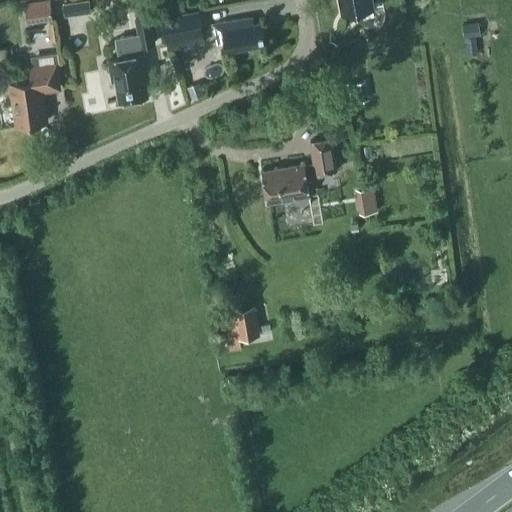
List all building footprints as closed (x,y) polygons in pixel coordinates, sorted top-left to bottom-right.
[(337,0),(340,13),(372,7),(370,0),(337,0)] [(74,1),(64,3),(65,15),(76,13),(74,1)] [(50,2),(26,5),(28,23),(52,20),(50,2)] [(163,17),(167,40),(203,34),(199,11),(163,17)] [(149,15),(136,17),(139,33),(141,45),(142,45),(155,42),(149,15)] [(264,46),(260,24),(249,26),(248,20),(214,26),(218,45),(224,44),(225,52),(264,46)] [(479,20),(462,23),(464,36),(481,34),(479,20)] [(120,57),(109,59),(112,78),(115,78),(119,99),(148,94),(144,68),(147,68),(144,52),(143,52),(141,45),(139,33),(116,37),(120,57)] [(59,52),(43,54),(45,65),(58,64),(58,63),(60,62),(59,52)] [(61,89),(58,64),(45,65),(30,67),(32,81),(9,84),(14,126),(45,122),(41,91),(61,89)] [(349,99),(369,96),(366,78),(346,81),(349,99)] [(204,92),(200,81),(187,86),(192,97),(204,92)] [(303,164),(303,162),(261,170),(268,202),(308,194),(304,172),(315,170),(315,173),(336,169),(330,135),(309,139),(313,162),(303,164)] [(354,186),(359,211),(376,208),(372,183),(354,186)] [(258,326),(254,307),(223,312),(228,340),(243,338),(275,332),(274,323),(258,326)]
